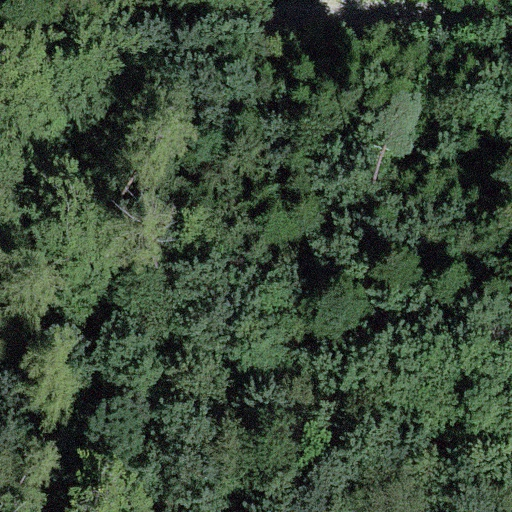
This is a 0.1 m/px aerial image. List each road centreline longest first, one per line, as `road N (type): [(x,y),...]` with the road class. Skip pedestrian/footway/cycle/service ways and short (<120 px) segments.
road 1 (track): [(0,346),(511,462)]
road 2 (track): [(0,98),(185,40),(258,27),(511,19)]
